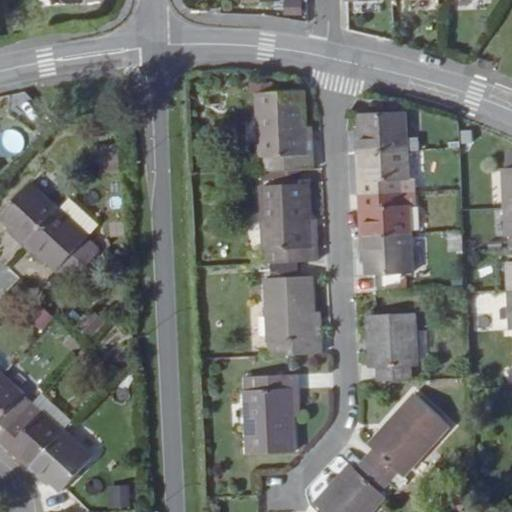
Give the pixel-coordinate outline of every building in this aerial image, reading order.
[(309,153),(305,91),(260,93),(263,171),(316,168),(316,153),(309,153)] [(364,153),(408,151),(420,150),(419,114),(407,115),(407,112),(362,114),(363,141),(358,141),(359,153),(364,153)] [(116,144),(97,145),(97,171),(117,170),(116,144)] [(410,181),(408,151),(364,153),(365,183),(360,183),(361,197),(394,196),(394,182),(410,181)] [(33,184),(3,217),(22,235),(19,238),(31,248),(64,212),(33,184)] [(267,264),(321,261),(319,247),(312,248),(309,184),(264,186),(267,264)] [(367,237),(412,235),(411,206),(395,207),(394,196),(361,197),(361,209),(366,209),(367,237)] [(75,201),(64,212),(91,238),(102,226),(75,201)] [(61,271),(65,267),(79,279),(102,254),(88,241),(91,238),(64,212),(31,248),(41,257),(43,254),(61,271)] [(412,235),(367,237),(362,238),(362,251),(367,251),(369,275),(414,273),(412,235)] [(324,354),(323,336),(316,336),(313,277),(268,279),(271,356),(324,354)] [(52,316),(42,305),(34,315),(45,324),(52,316)] [(503,305),(491,307),(495,329),(506,328),(503,305)] [(418,367),(416,313),(372,315),(374,369),(378,369),(379,382),(412,380),(412,367),(418,367)] [(108,325),(99,316),(84,332),(93,340),(108,325)] [(295,453),(292,389),(300,388),(299,375),(246,377),(250,455),(295,453)] [(0,438),(2,440),(26,414),(16,405),(26,394),(6,376),(0,383),(0,438)] [(407,480),(403,477),(450,426),(416,396),(370,446),(375,450),(366,460),(390,483),(399,490),(407,480)] [(36,404),(26,414),(2,440),(11,449),(15,445),(36,464),(65,431),(36,404)] [(65,431),(36,464),(32,468),(43,477),(46,473),(65,490),(95,458),(65,431)] [(390,483),(366,460),(357,470),(353,466),(317,505),(324,511),(370,511),(385,496),(382,492),(390,483)] [(128,506),(127,484),(108,485),(108,507),(128,506)] [(436,511),(442,506),(434,497),(426,506),(432,511),(436,511)]
